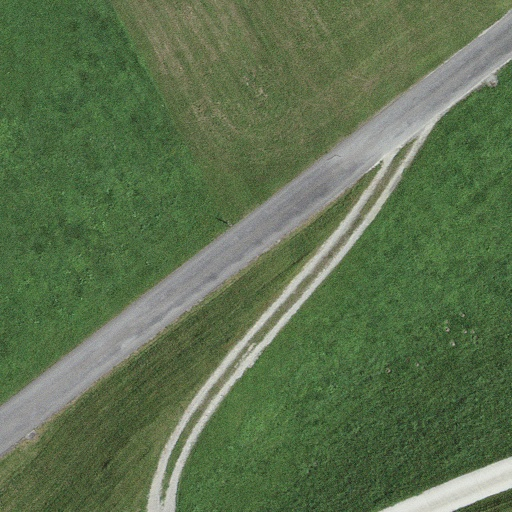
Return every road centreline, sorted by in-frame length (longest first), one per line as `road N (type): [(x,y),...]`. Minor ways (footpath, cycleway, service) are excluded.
road 1 (unclassified): [(0,415),(511,28)]
road 2 (track): [(422,97),(397,151),(343,230),(230,343),(188,400),(162,448),(152,511)]
